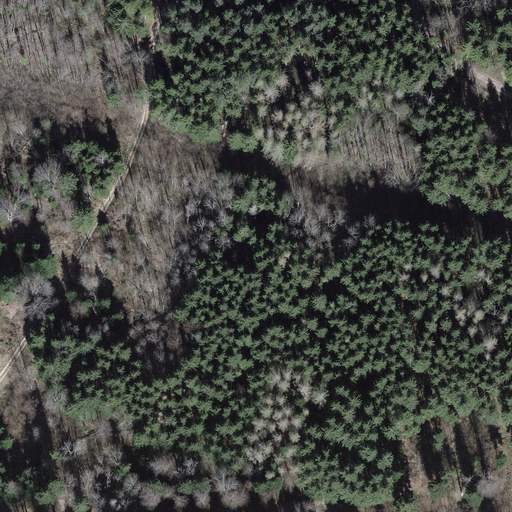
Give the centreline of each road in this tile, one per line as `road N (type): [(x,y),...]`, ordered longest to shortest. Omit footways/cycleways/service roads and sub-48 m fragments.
road 1 (track): [(195,0),(165,18),(133,158),(0,375)]
road 2 (track): [(415,0),(437,41),(511,97)]
